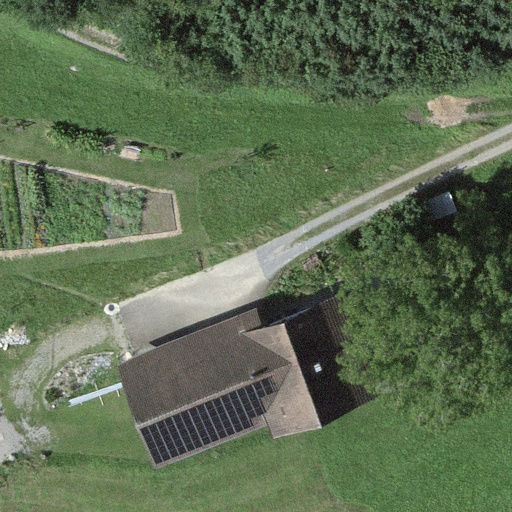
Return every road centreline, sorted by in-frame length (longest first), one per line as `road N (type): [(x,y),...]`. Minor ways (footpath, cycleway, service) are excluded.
road 1 (track): [(511,58),(387,71),(231,73),(139,53),(14,0)]
road 2 (track): [(511,141),(90,335)]
